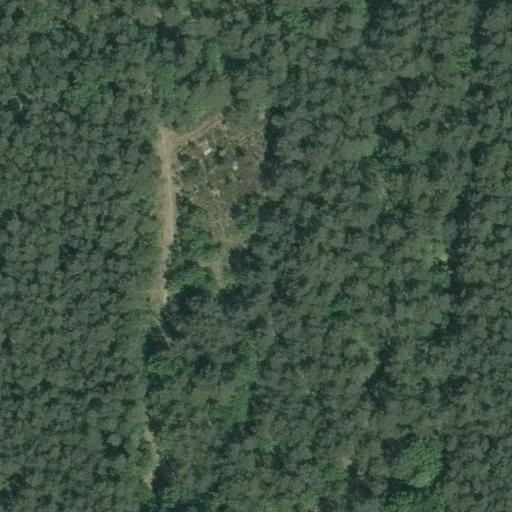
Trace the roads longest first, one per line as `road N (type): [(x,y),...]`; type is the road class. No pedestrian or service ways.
road 1 (track): [(486,0),(442,511)]
road 2 (track): [(160,0),(134,511)]
